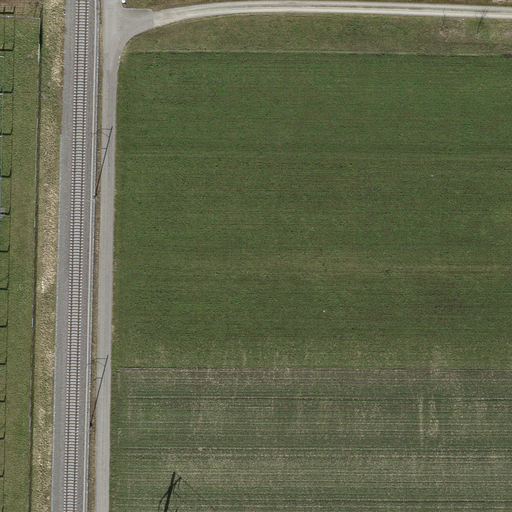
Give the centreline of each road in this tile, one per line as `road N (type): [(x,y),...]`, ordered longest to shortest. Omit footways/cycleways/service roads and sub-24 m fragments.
road 1 (track): [(112,21),(106,511)]
road 2 (track): [(112,21),(318,8),(511,15)]
